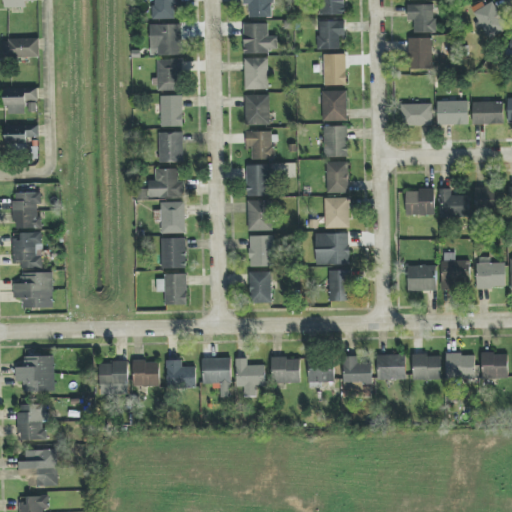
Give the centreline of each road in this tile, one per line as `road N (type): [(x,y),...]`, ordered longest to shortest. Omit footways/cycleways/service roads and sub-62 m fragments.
road 1 (residential): [(0,334),(511,322)]
road 2 (residential): [(221,330),(214,0)]
road 3 (residential): [(388,326),(381,0)]
road 4 (residential): [(511,156),(386,159)]
